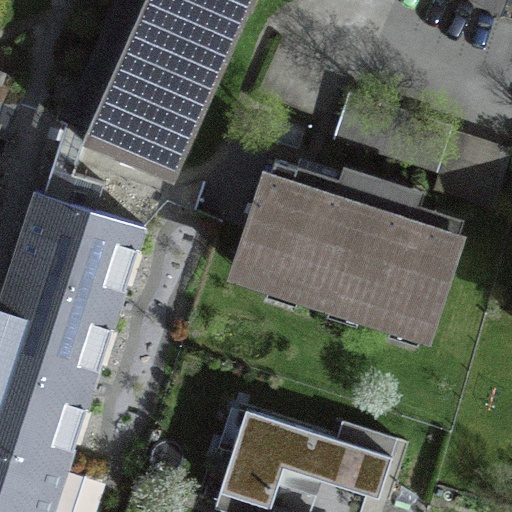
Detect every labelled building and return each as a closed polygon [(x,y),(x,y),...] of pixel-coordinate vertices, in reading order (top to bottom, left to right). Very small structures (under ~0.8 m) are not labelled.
[(125,0),(76,112),(91,119),(82,139),(122,156),(120,161),(163,175),(174,151),(164,147),(177,117),(187,122),(205,80),(196,76),(209,46),(219,51),(237,9),(227,5),(229,0),(125,0)] [(508,149),(454,132),(437,186),(491,204),(508,149)] [(275,158),(239,269),(425,328),(456,232),(424,222),(423,227),(393,217),(395,213),(364,202),(362,207),(333,198),(334,193),(309,185),(307,190),(291,184),(297,165),(275,158)] [(0,511),(51,511),(144,224),(36,189),(0,302),(0,511)] [(271,506),(271,502),(301,511),(319,511),(330,480),(378,496),(392,454),(246,407),(215,507),(230,511),(257,511),(260,502),(271,506)] [(301,511),(271,502),(271,506),(268,511),(301,511)]
